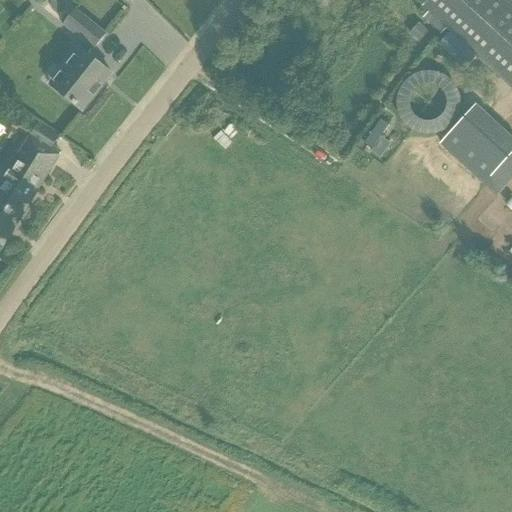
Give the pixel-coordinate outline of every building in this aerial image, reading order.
[(511,85),(511,6),(505,0),(427,0),(421,6),(427,12),(422,18),(439,33),(444,27),(510,88),(511,85)] [(106,35),(75,10),(62,25),(93,50),(106,35)] [(448,33),(438,45),(465,69),(476,58),(448,33)] [(69,77),(58,92),(83,112),(103,87),(101,86),(109,77),(110,78),(112,75),(79,49),(62,71),(69,77)] [(0,245),(2,247),(60,153),(31,135),(38,125),(19,113),(12,126),(30,137),(0,184),(0,245)] [(503,164),(459,123),(440,144),(484,184),(503,164)]
